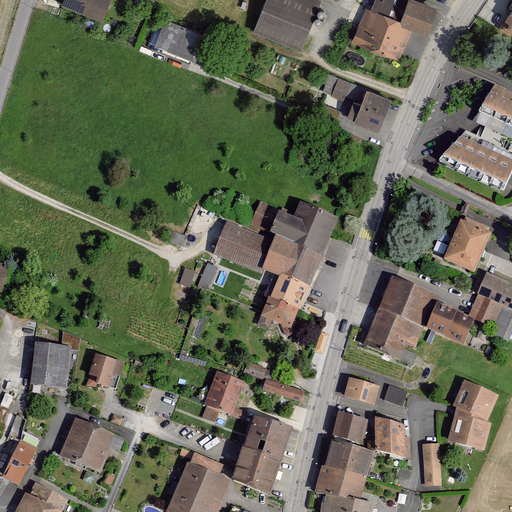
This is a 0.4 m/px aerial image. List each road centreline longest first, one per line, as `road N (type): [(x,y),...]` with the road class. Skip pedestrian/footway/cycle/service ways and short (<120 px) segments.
road 1 (secondary): [(299,511),(329,368),(392,161),(437,55),(474,0)]
road 2 (track): [(0,174),(161,251)]
